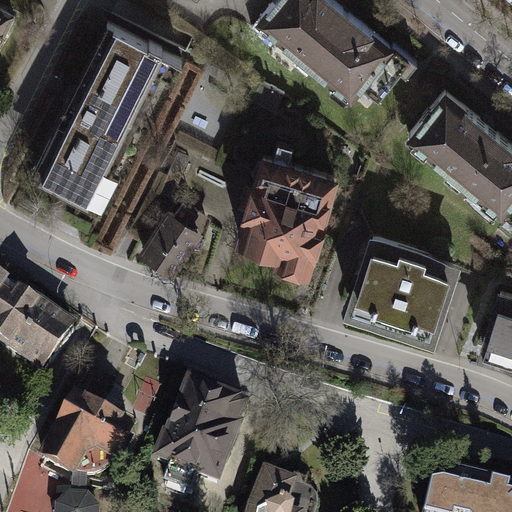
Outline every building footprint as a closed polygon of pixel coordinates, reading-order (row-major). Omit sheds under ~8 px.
[(391,46),(334,0),(270,0),(252,23),(276,43),(280,37),(351,95),(362,81),(391,46)] [(0,40),(13,14),(0,7),(0,40)] [(147,39),(116,24),(102,52),(96,49),(81,79),(86,82),(69,115),(64,112),(50,140),(56,143),(42,170),(91,194),(165,49),(160,47),(162,44),(148,36),(147,39)] [(391,46),(362,81),(380,96),(402,69),(407,73),(418,60),(396,41),(391,46)] [(286,92),(265,82),(256,101),(277,111),(286,92)] [(511,197),(511,141),(446,87),(406,134),(500,212),(511,197)] [(336,174),(264,151),(238,232),(241,233),(243,238),(253,241),(259,239),(280,245),(277,253),(307,263),(336,174)] [(188,157),(177,152),(160,188),(172,193),(188,157)] [(156,230),(143,249),(172,268),(206,218),(182,202),(174,213),(169,210),(161,221),(158,219),(152,227),(156,230)] [(453,259),(374,233),(351,303),(430,329),(453,259)] [(76,331),(0,278),(0,342),(46,374),(76,331)] [(511,291),(500,289),(482,345),(511,355),(511,291)] [(91,369),(75,400),(94,409),(99,401),(110,378),(91,369)] [(246,407),(188,385),(158,460),(172,465),(165,483),(191,494),(198,475),(216,482),(246,407)] [(109,466),(130,428),(112,419),(116,411),(99,401),(94,409),(75,400),(44,457),(74,473),(73,494),(70,494),(57,506),(57,511),(96,511),(97,507),(86,495),(83,495),(84,475),(94,474),(103,471),(109,466)] [(511,511),(511,494),(509,494),(510,487),(495,484),(496,481),(446,470),(435,473),(426,511),(511,511)] [(251,505),(249,511),(315,511),(316,510),(316,504),(315,499),(312,495),(308,490),(267,473),(251,505)]
